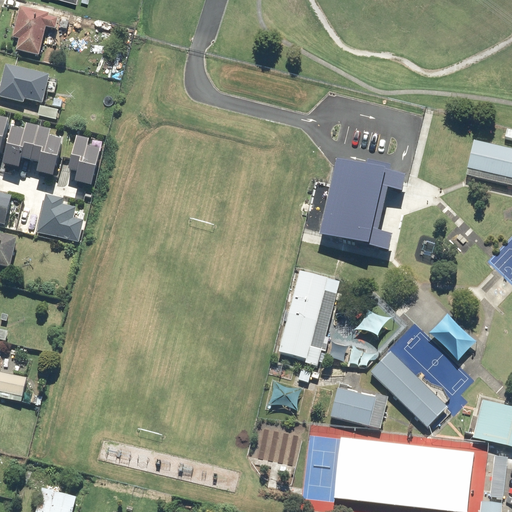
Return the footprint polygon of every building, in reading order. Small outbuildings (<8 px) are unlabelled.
[(41,59),(48,30),(56,32),(58,21),(50,19),(51,16),(21,9),(14,38),(21,40),(18,53),(41,59)] [(0,97),(25,104),(26,102),(44,106),(51,78),(8,67),(1,92),(0,97)] [(60,113),(41,108),(38,118),(57,123),(60,113)] [(104,112),(88,109),(85,124),(101,128),(104,112)] [(31,128),(12,125),(6,160),(14,161),(13,166),(30,169),(36,136),(30,136),(31,128)] [(61,134),(41,130),(35,165),(44,166),(43,171),(60,174),(65,142),(60,141),(61,134)] [(92,142),(73,139),(67,173),(75,175),(74,180),(91,182),(97,150),(91,149),(92,142)] [(511,181),(511,149),(476,141),(469,171),(511,181)] [(338,162),(321,237),(387,252),(403,178),(390,175),(392,166),(370,161),(368,169),(338,162)] [(73,197),(40,189),(31,230),(76,240),(80,218),(68,216),(73,197)] [(0,193),(0,219),(6,221),(12,196),(0,193)] [(20,241),(0,236),(0,267),(13,270),(20,241)] [(320,366),(341,285),(300,274),(279,356),(320,366)] [(9,334),(0,331),(0,340),(7,342),(9,334)] [(371,376),(428,430),(448,409),(391,355),(371,376)] [(313,373),(302,371),(299,382),(310,384),(313,373)] [(28,380),(0,374),(0,376),(0,393),(24,399),(28,380)] [(390,403),(338,391),(331,420),(383,432),(390,403)] [(511,409),(482,402),(473,441),(511,450),(511,409)] [(344,443),(338,498),(465,511),(470,511),(477,458),(344,443)] [(508,460),(488,458),(484,497),(504,499),(508,460)] [(74,511),(78,499),(71,497),(73,488),(51,482),(48,491),(43,489),(36,511),(74,511)] [(500,511),(502,505),(481,503),(479,511),(500,511)]
